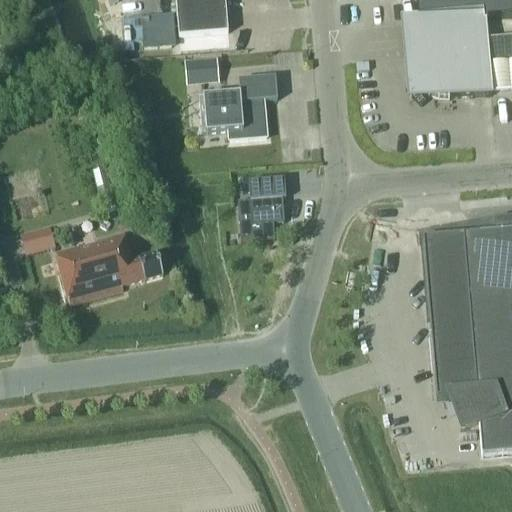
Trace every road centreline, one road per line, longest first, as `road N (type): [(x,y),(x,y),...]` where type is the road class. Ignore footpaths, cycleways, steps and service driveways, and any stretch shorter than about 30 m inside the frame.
road 1 (unclassified): [(0,385),(256,353),(285,358)]
road 2 (unclassified): [(338,189),(322,0)]
road 3 (unclassified): [(285,358),(338,189)]
road 4 (unclassified): [(511,173),(338,189)]
road 5 (unclassified): [(356,511),(301,376),(285,358)]
